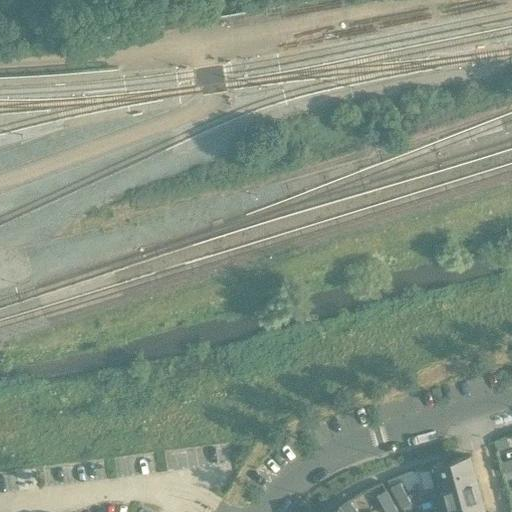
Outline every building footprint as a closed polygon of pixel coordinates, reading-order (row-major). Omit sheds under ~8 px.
[(506,438),(496,441),(498,448),(508,445),(506,438)] [(431,488),(431,489),(475,477),(469,455),(430,466),(435,486),(431,488)] [(511,468),(511,458),(501,461),(503,471),(511,468)] [(475,477),(431,489),(437,509),(480,498),(475,477)] [(391,486),(396,497),(405,492),(399,481),(391,486)] [(383,504),(391,500),(386,489),(377,494),(383,504)] [(411,502),(405,492),(396,497),(402,507),(411,502)] [(484,511),(480,498),(437,509),(437,510),(446,508),(447,511),(484,511)] [(358,511),(347,500),(333,511),(358,511)] [(393,511),(397,510),(391,500),(383,504),(386,511),(393,511)]
